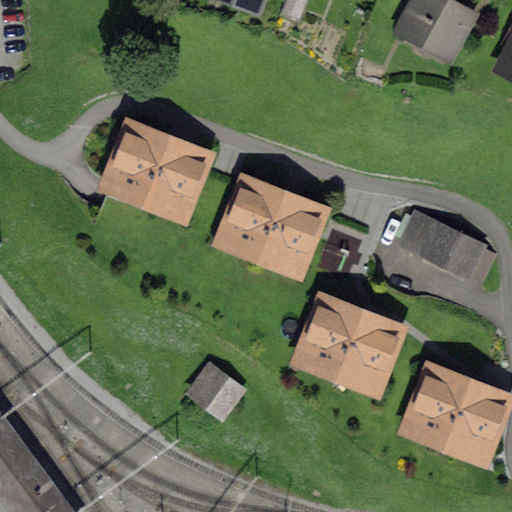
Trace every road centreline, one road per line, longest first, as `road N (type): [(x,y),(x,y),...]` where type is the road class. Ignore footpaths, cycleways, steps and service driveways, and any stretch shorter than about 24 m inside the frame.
road 1 (unclassified): [(511,244),(496,211),(461,189),(345,170),(188,110),(128,102),(52,143),(11,126),(0,105)]
road 2 (residential): [(396,258),(511,315)]
